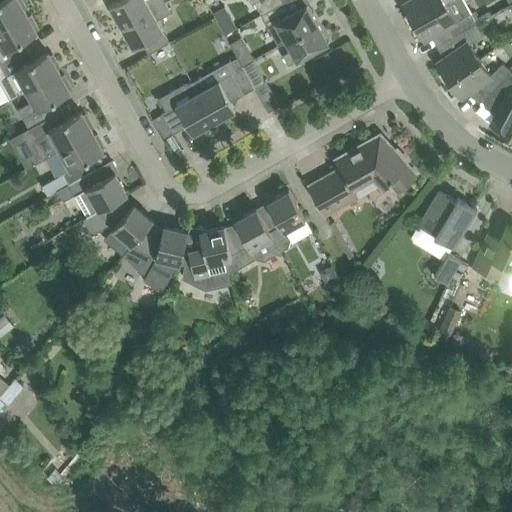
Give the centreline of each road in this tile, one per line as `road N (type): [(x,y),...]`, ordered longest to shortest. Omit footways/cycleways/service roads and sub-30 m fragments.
road 1 (residential): [(406,77),(190,195),(162,177),(62,0)]
road 2 (residential): [(511,171),(462,144),(406,77)]
